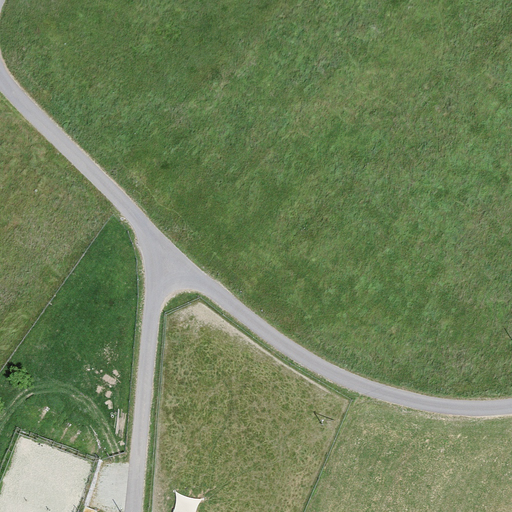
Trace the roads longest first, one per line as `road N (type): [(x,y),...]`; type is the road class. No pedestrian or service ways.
road 1 (unclassified): [(162,247),(253,322),(339,376),(433,404),(511,406)]
road 2 (unclassified): [(162,247),(147,322),(134,511)]
road 3 (unclassified): [(0,77),(162,247)]
